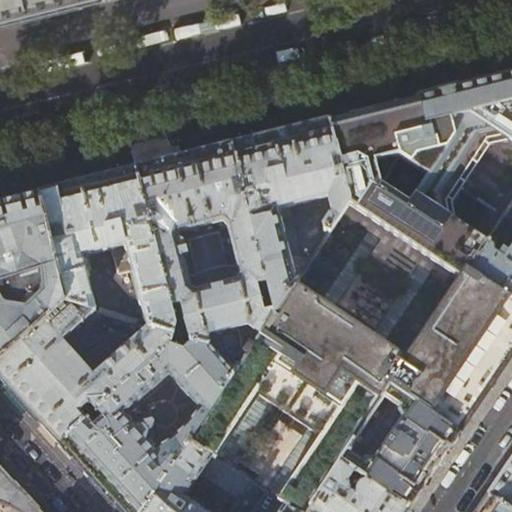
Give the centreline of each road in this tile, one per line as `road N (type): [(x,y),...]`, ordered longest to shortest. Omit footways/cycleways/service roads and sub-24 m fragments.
road 1 (primary): [(449,0),(0,111)]
road 2 (residential): [(439,511),(511,406)]
road 3 (tertiary): [(81,511),(0,420)]
